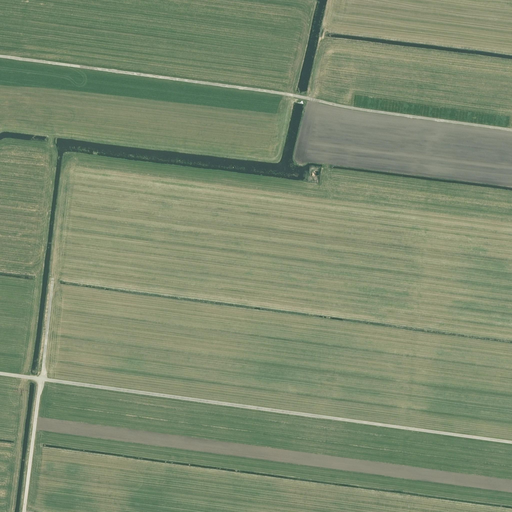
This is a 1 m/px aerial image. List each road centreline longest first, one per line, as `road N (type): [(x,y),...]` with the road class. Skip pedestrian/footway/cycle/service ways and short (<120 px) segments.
road 1 (track): [(0,373),(511,443)]
road 2 (track): [(23,511),(52,279)]
